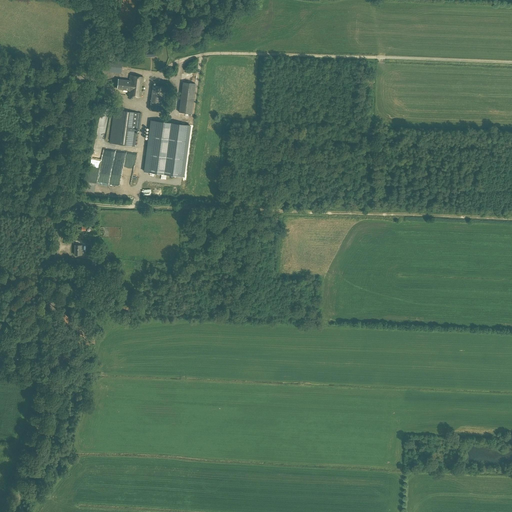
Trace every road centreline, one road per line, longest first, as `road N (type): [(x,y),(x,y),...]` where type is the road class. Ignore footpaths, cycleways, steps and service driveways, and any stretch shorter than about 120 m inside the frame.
road 1 (unclassified): [(13,511),(41,418),(61,201),(85,77),(0,61)]
road 2 (track): [(61,201),(511,219)]
